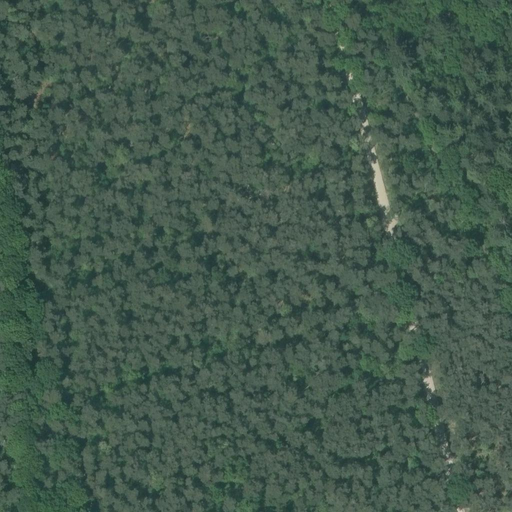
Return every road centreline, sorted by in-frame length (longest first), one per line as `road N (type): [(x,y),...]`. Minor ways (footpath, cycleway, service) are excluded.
road 1 (track): [(94,511),(0,168)]
road 2 (track): [(511,308),(356,0)]
road 3 (track): [(443,445),(187,511)]
road 4 (track): [(443,445),(385,202)]
road 5 (track): [(385,202),(338,0)]
